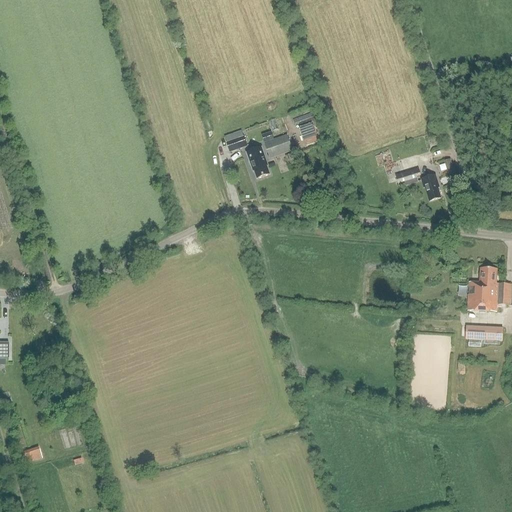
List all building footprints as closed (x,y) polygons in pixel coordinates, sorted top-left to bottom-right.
[(306,145),(317,141),(315,137),(313,129),(309,130),(310,133),(302,135),(304,141),(306,145)] [(225,139),(230,153),(247,147),(242,133),(225,139)] [(264,144),(269,159),(292,151),(287,136),(264,144)] [(260,149),(245,154),(252,173),(253,173),(256,180),(268,175),(266,168),(267,168),(260,149)] [(450,160),(444,162),(447,173),(454,171),(450,160)] [(399,188),(418,183),(416,176),(420,175),(418,169),(395,176),(399,188)] [(429,202),(440,199),(437,188),(439,188),(435,176),(421,180),(424,189),(425,188),(429,202)] [(509,306),(510,285),(501,284),(496,284),(497,270),(480,269),(479,283),(469,283),(468,311),(496,312),(497,305),(509,306)] [(466,340),(502,342),(502,327),(466,326),(466,340)] [(0,359),(8,359),(8,343),(0,343),(0,359)] [(18,453),(22,465),(42,459),(38,447),(18,453)]
